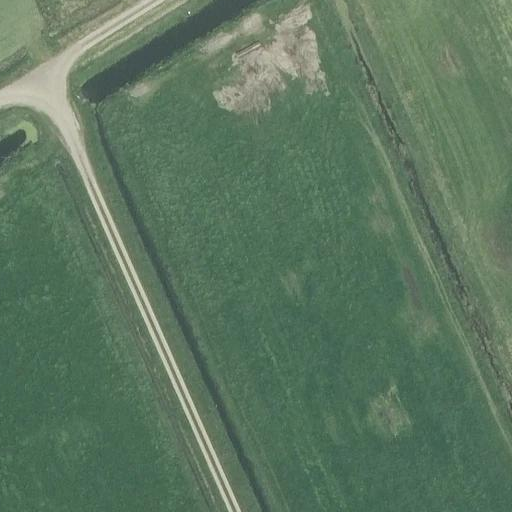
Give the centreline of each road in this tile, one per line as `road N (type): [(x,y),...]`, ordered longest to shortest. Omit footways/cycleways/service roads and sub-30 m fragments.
road 1 (track): [(238,511),(39,77)]
road 2 (track): [(156,0),(0,102)]
